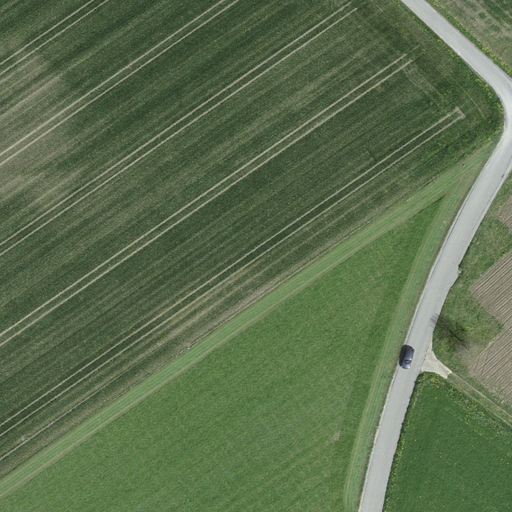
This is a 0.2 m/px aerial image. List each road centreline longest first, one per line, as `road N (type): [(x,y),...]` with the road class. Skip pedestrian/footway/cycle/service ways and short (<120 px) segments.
road 1 (unclassified): [(511,147),(438,285),(369,511)]
road 2 (unclassified): [(412,0),(511,92)]
road 3 (track): [(414,349),(511,422)]
